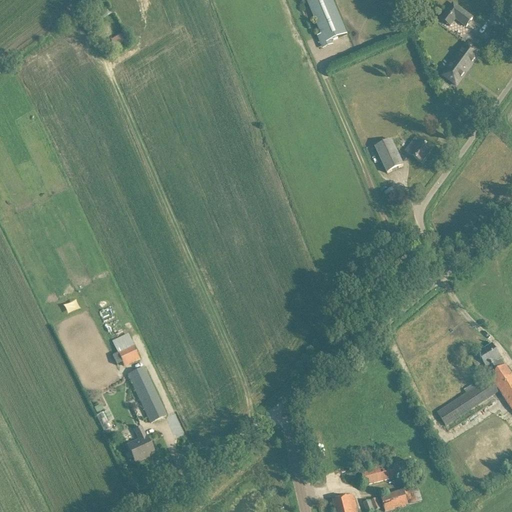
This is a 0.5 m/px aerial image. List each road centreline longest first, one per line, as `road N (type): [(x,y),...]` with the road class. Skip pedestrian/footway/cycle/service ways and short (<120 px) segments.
road 1 (unclassified): [(443,272),(420,209),(511,81)]
road 2 (track): [(301,390),(419,215)]
road 3 (unclassified): [(283,405),(443,272)]
road 4 (unclassified): [(159,511),(283,405)]
